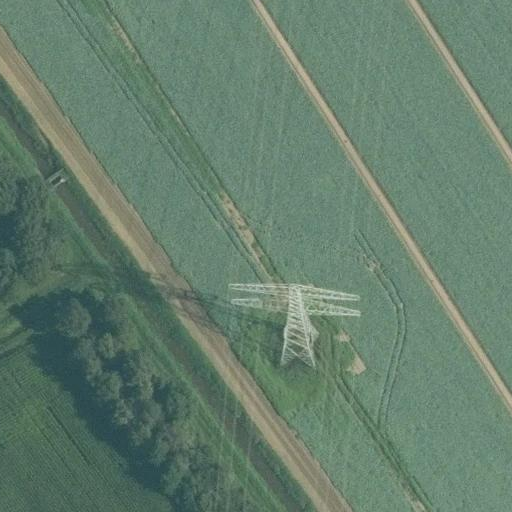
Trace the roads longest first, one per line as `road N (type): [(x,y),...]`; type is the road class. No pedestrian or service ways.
road 1 (track): [(93,260),(276,511)]
road 2 (track): [(93,260),(0,128)]
